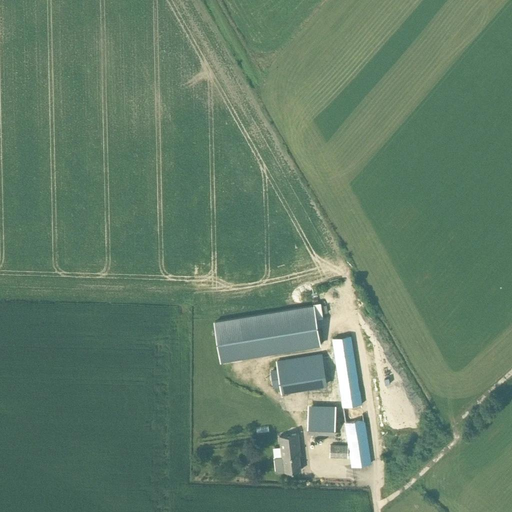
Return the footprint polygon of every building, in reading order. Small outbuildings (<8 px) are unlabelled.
[(314,305),(215,320),(221,360),(320,344),(314,305)] [(350,336),(333,338),(349,444),(350,446),(353,466),(370,463),(350,336)] [(278,360),(283,391),(327,384),(322,353),(278,360)] [(308,422),(308,433),(335,434),(336,423),(308,422)] [(298,433),(279,435),(282,456),(283,456),(285,471),(301,469),(299,454),(300,454),(298,433)] [(330,444),(330,457),(348,458),(348,444),(330,444)]
